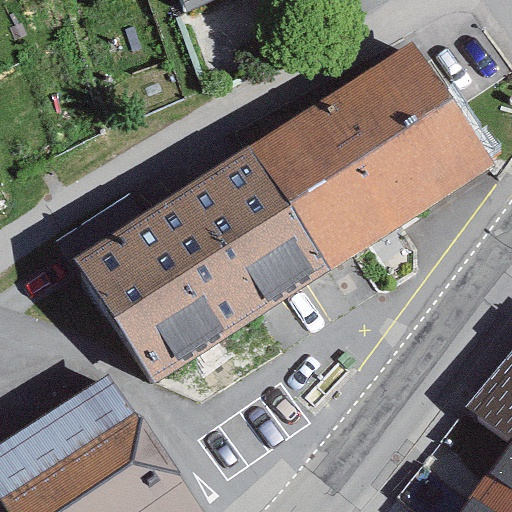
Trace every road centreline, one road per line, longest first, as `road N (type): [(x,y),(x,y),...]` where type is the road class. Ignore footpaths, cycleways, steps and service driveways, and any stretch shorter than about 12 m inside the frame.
road 1 (residential): [(0,267),(423,0)]
road 2 (secondary): [(325,511),(507,267)]
road 3 (unknown): [(94,382),(211,511)]
